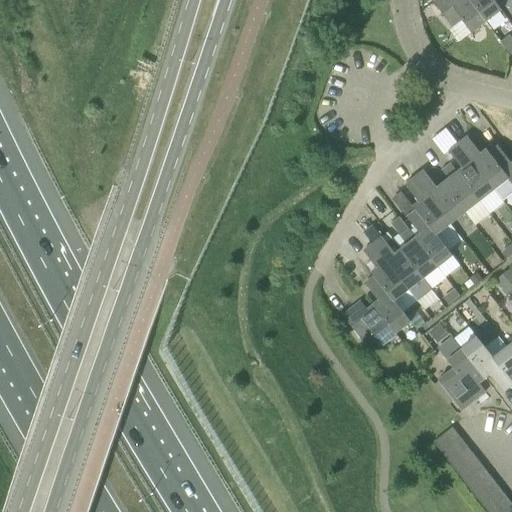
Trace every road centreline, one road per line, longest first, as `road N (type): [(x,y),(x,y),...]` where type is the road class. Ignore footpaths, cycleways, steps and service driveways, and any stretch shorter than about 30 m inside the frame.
road 1 (primary): [(52,511),(225,0)]
road 2 (primary): [(191,0),(23,511)]
road 3 (motorway): [(193,511),(32,237),(0,167)]
road 4 (residential): [(321,265),(390,155),(471,91)]
road 5 (motorway): [(0,344),(93,511)]
road 6 (residential): [(471,91),(423,65),(402,0)]
